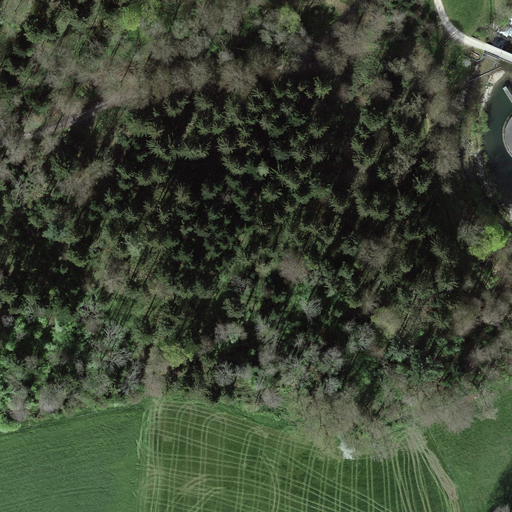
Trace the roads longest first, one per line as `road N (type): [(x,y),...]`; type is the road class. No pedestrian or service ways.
road 1 (track): [(361,0),(301,63),(160,85),(0,142)]
road 2 (track): [(301,63),(361,46),(404,58),(462,242),(511,324)]
